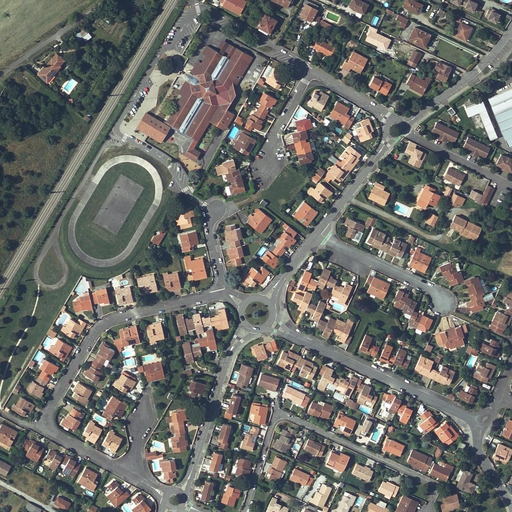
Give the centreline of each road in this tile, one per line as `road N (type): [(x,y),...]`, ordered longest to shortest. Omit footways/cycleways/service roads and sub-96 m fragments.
road 1 (residential): [(310,68),(207,9),(193,10),(163,48),(116,129),(166,162),(207,213)]
road 2 (residential): [(224,292),(97,327),(41,423),(130,472)]
road 3 (residential): [(430,511),(432,480),(286,413),(271,422),(244,511)]
road 4 (residential): [(291,333),(482,423)]
road 5 (residential): [(180,492),(227,355)]
road 6 (residential): [(441,291),(316,231)]
road 7 (unclassified): [(0,76),(107,0)]
road 8 (residential): [(418,114),(478,69),(511,28)]
road 9 (residential): [(310,68),(258,160),(262,177)]
road 10 (residential): [(511,183),(402,131)]
